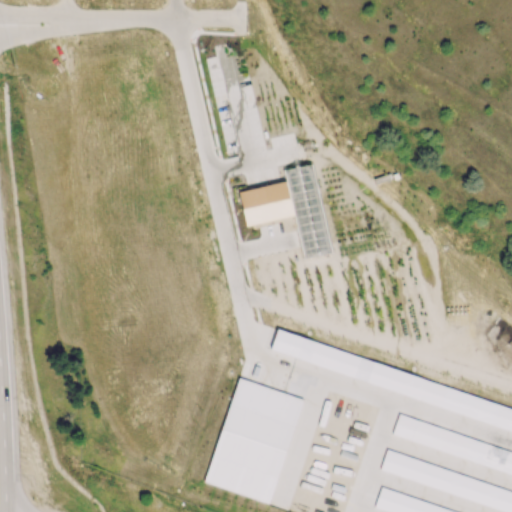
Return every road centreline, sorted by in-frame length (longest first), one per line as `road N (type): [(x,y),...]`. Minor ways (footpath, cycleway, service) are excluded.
road 1 (residential): [(253,353),(177,19)]
road 2 (primary): [(5,511),(0,357)]
